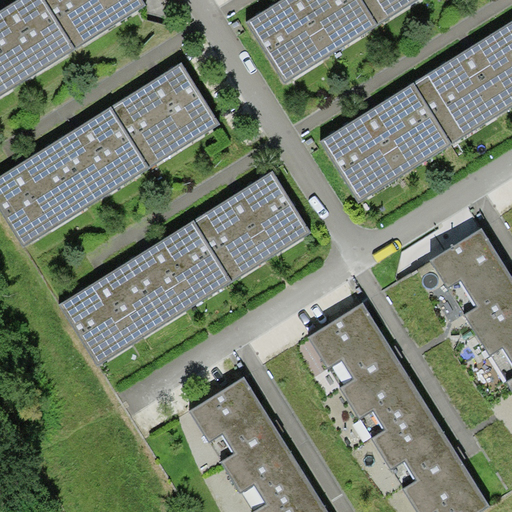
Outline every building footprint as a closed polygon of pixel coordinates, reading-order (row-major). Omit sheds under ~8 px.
[(21,0),(0,13),(0,55),(17,83),(82,42),(55,0),(21,0)] [(55,0),(82,42),(147,2),(145,0),(55,0)] [(373,0),(289,0),(249,25),(286,84),(387,21),(373,0)] [(373,0),(387,21),(420,0),(373,0)] [(511,23),(422,79),(460,138),(511,105),(511,23)] [(0,93),(17,83),(0,55),(0,93)] [(118,106),(154,165),(220,124),(183,66),(118,106)] [(422,79),(321,143),(359,202),(460,138),(422,79)] [(52,147),(89,205),(154,165),(118,106),(52,147)] [(0,179),(0,208),(23,246),(89,205),(52,147),(0,179)] [(207,218),(242,274),(313,230),(278,174),(207,218)] [(136,262),(170,318),(242,274),(207,218),(136,262)] [(511,281),(479,231),(432,261),(448,286),(461,278),(478,305),(463,315),(488,353),(503,343),(511,356),(511,375),(507,379),(511,386),(511,281)] [(65,306),(99,362),(170,318),(136,262),(65,306)] [(438,511),(468,511),(483,503),(360,307),(312,337),(328,363),(342,354),(357,377),(341,387),(360,417),(373,409),(385,428),(372,436),(390,465),(404,456),(419,480),(406,488),(420,511),(425,511),(435,506),(438,511)] [(321,511),(240,382),(192,412),(208,438),(222,429),(237,452),(221,462),(240,492),(253,484),(265,503),(253,511),(321,511)]
